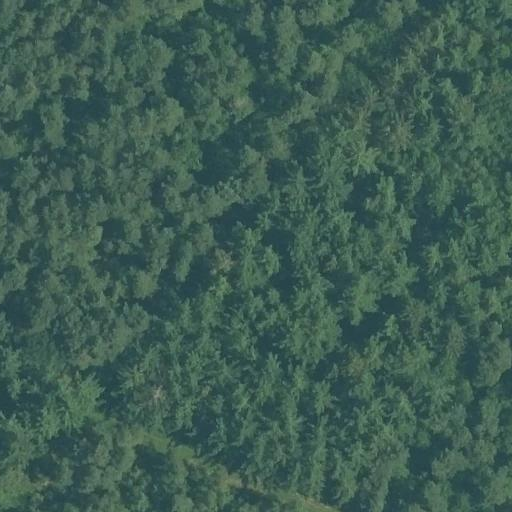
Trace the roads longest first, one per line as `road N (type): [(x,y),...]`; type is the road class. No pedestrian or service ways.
road 1 (track): [(390,0),(0,489)]
road 2 (track): [(0,354),(330,511)]
